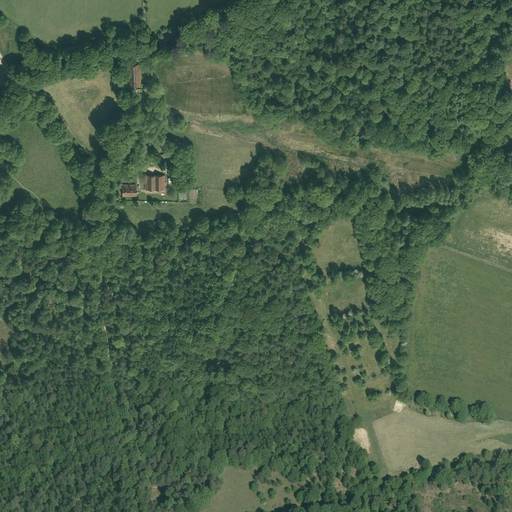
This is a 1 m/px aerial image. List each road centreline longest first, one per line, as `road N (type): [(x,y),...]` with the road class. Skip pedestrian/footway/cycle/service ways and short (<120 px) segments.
road 1 (track): [(83,236),(137,511)]
road 2 (track): [(314,511),(511,468)]
road 3 (track): [(4,66),(82,163),(83,236)]
road 4 (track): [(143,51),(6,65)]
road 5 (track): [(269,0),(143,51)]
